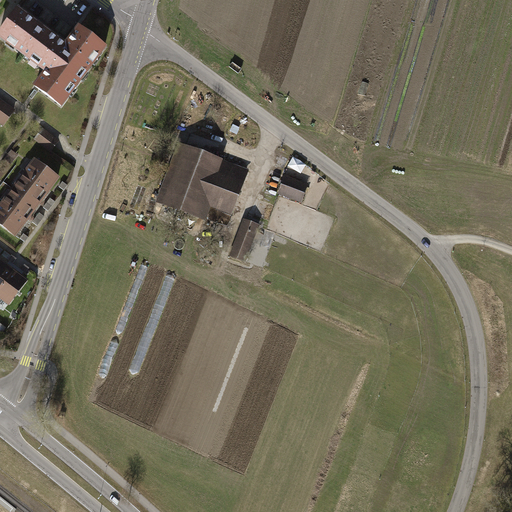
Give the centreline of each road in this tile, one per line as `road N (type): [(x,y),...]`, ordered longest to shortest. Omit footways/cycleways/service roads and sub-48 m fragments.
road 1 (residential): [(455,511),(479,377),(464,298),(435,248),(140,27)]
road 2 (tertiary): [(6,408),(32,364),(140,27)]
road 3 (primary): [(131,511),(6,408)]
road 4 (primary): [(0,426),(101,511)]
